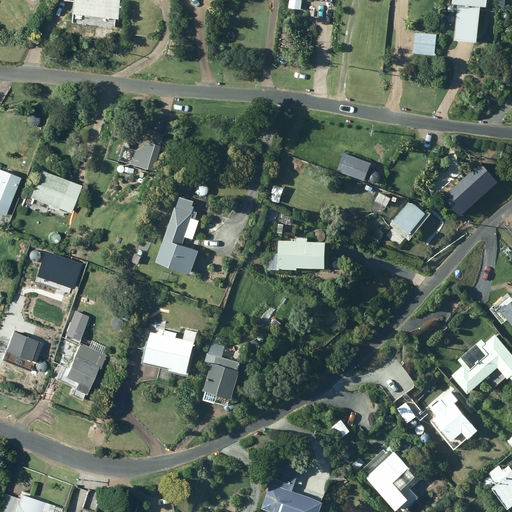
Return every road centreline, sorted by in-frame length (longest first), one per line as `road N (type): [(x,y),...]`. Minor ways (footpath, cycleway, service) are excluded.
road 1 (residential): [(0,429),(107,467),(156,464),(209,448),(327,380),(511,209)]
road 2 (residential): [(0,73),(223,91),(511,133)]
